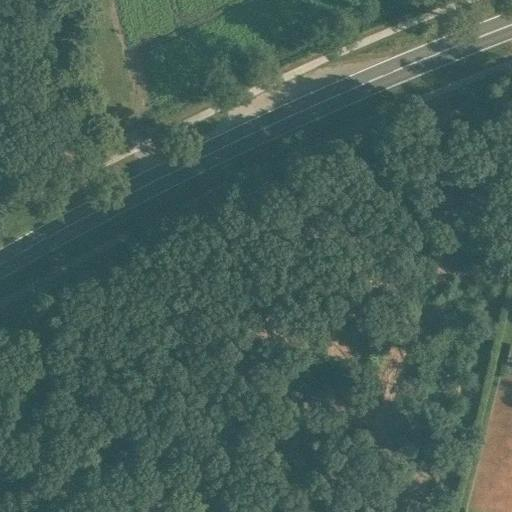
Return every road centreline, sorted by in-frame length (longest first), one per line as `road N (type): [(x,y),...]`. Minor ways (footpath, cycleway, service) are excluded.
road 1 (primary): [(0,263),(210,151),(511,24)]
road 2 (track): [(457,511),(511,293)]
